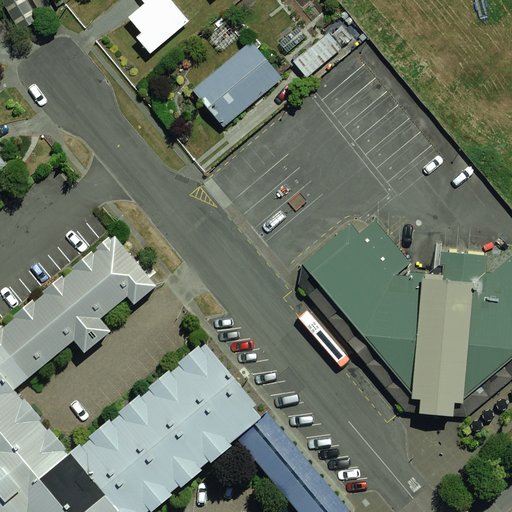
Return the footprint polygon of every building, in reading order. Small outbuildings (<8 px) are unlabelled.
[(11,0),(0,0),(0,25),(7,40),(28,29),(11,0)] [(119,19),(146,52),(186,20),(169,0),(133,0),(137,5),(119,19)] [(315,27),(279,59),(294,77),(331,45),(315,27)] [(245,41),(185,90),(214,125),(274,76),(245,41)] [(375,221),(359,234),(394,276),(410,263),(398,248),(376,220),(375,221)] [(511,256),(492,273),(486,272),(487,256),(442,252),(441,264),(429,273),(410,272),(409,277),(394,276),(359,234),(351,224),(303,264),(412,395),(412,399),(420,400),(419,413),(453,416),(455,403),(463,403),(464,399),(511,358),(511,256)] [(0,511),(147,511),(150,511),(151,511),(172,495),(171,493),(179,486),(181,488),(202,470),(201,468),(209,461),(211,463),(232,446),(230,444),(236,438),(261,417),(253,408),(257,405),(206,344),(201,348),(199,346),(178,363),(180,365),(171,372),(169,370),(148,388),(150,390),(141,397),(139,395),(118,413),(120,415),(111,422),(110,420),(89,437),(90,439),(81,447),(80,445),(67,455),(64,451),(66,449),(49,428),(47,430),(40,421),(42,419),(25,398),(23,400),(14,390),(74,340),(85,353),(110,331),(101,319),(127,297),(134,305),(157,286),(115,236),(111,239),(109,237),(96,248),(98,250),(94,254),(92,252),(72,267),(74,270),(64,278),(62,276),(42,292),(44,294),(35,302),(33,300),(13,316),(15,318),(3,328),(2,326),(0,326),(0,511)] [(406,412),(419,413),(420,400),(412,399),(412,395),(303,264),(299,284),(406,412)] [(511,358),(464,399),(463,403),(455,403),(453,416),(467,417),(511,379),(511,358)] [(349,511),(350,510),(268,412),(261,417),(236,438),(298,511),(349,511)]
